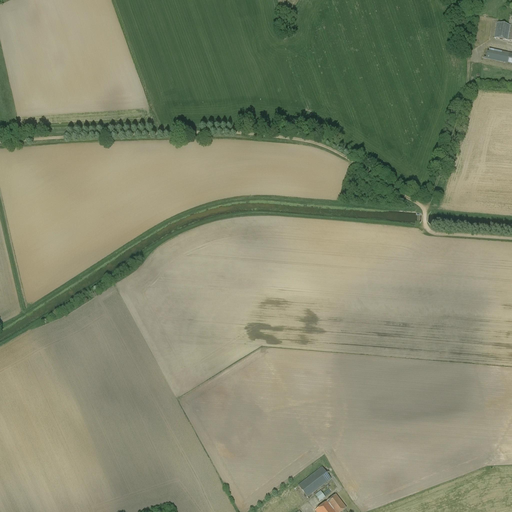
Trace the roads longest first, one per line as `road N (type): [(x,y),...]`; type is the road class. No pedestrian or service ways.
road 1 (track): [(425,207),(345,157),(293,138),(0,141)]
road 2 (track): [(425,207),(464,98),(470,54),(450,0)]
